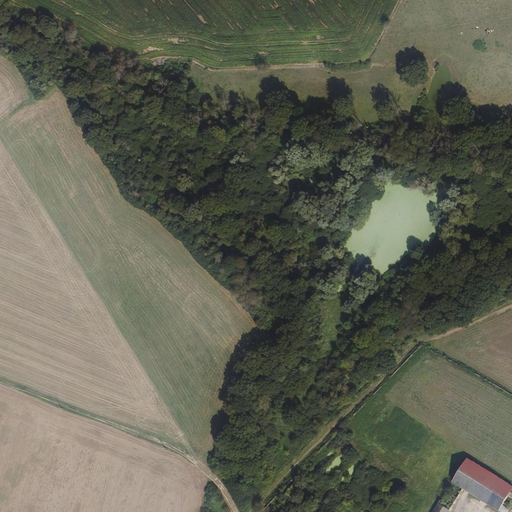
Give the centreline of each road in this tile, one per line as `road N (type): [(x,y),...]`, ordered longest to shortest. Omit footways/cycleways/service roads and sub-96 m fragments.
road 1 (track): [(214,479),(17,140)]
road 2 (track): [(93,417),(198,464),(235,511)]
